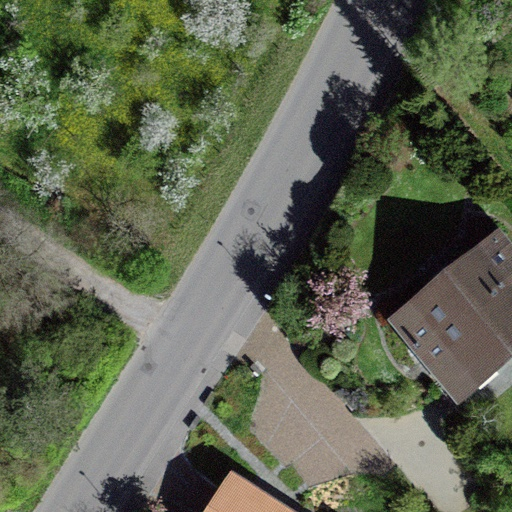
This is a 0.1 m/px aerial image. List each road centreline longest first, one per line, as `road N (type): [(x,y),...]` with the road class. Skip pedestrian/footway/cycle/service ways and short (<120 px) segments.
road 1 (residential): [(73,511),(241,246),(374,0)]
road 2 (unknown): [(194,322),(0,184)]
